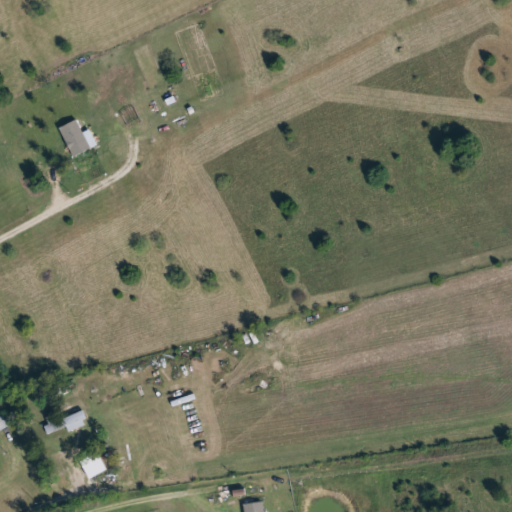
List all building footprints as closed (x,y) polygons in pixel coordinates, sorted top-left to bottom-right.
[(82,133),(78,121),(61,126),(71,156),(97,148),(92,130),(82,133)] [(41,387),(59,382),(63,393),(44,399),(41,387)] [(90,424),(70,432),(68,427),(49,434),(46,426),(84,411),(90,424)] [(0,418),(6,416),(10,425),(0,430),(0,418)] [(85,461),(99,453),(108,470),(93,477),(85,461)] [(266,511),(246,511),(245,504),(265,501),(266,511)]
